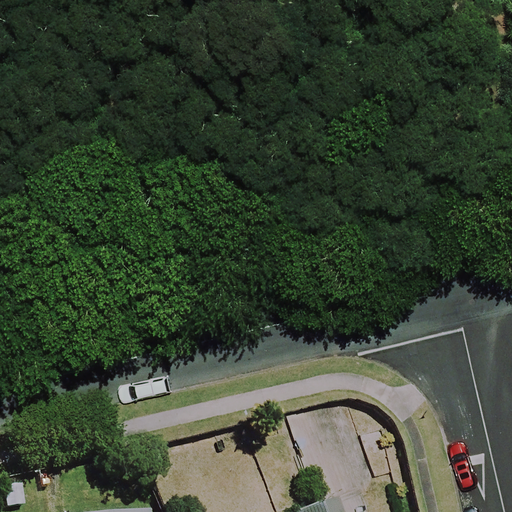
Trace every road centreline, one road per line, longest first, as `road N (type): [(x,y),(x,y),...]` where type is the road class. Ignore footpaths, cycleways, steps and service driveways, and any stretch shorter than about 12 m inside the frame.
road 1 (residential): [(452,285),(0,388)]
road 2 (residential): [(452,285),(504,511)]
